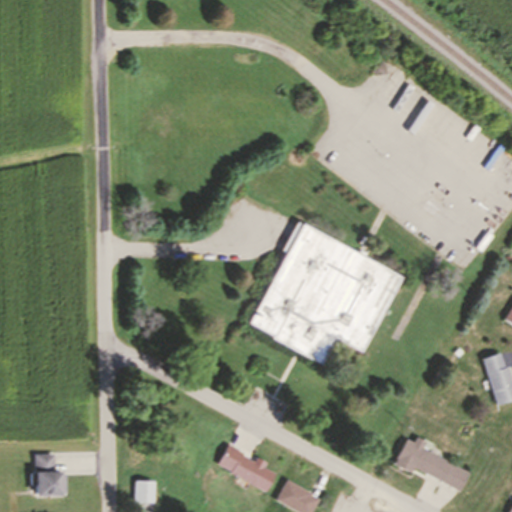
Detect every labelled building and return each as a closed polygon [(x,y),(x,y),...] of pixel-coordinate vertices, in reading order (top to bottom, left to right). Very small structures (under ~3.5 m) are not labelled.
[(296,221),(400,274),(360,353),(332,340),(319,365),(242,324),(296,221)] [(511,301),(501,319),(511,325),(511,301)] [(479,358),(493,404),(511,398),(511,391),(504,366),(501,367),(497,353),(479,358)] [(456,491),(411,468),(408,473),(391,464),(404,440),(410,443),(413,438),(421,442),(418,448),(466,472),(456,491)] [(226,443),(214,465),(263,493),(274,474),(263,468),(266,463),(255,457),(252,462),(237,454),(239,450),(226,443)] [(33,496),(64,496),(64,470),(51,470),(51,456),(34,456),(34,470),(33,470),(33,496)] [(292,511),(272,501),(284,479),(310,493),(308,496),(318,501),(312,511),(292,511)] [(153,502),(153,481),(133,481),(133,502),(153,502)]
